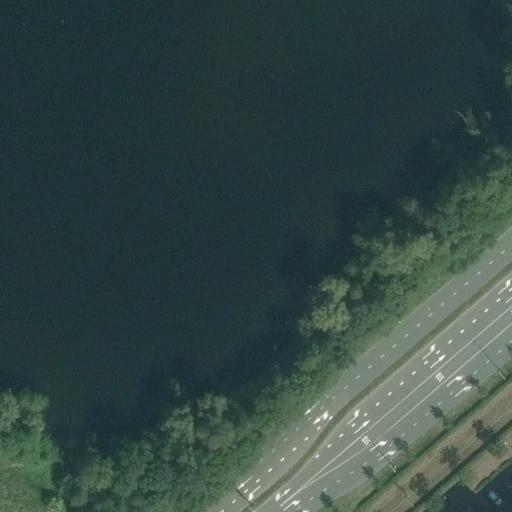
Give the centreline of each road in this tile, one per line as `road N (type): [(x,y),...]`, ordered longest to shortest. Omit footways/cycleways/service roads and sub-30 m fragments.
road 1 (secondary): [(511,248),(214,511)]
road 2 (secondary): [(282,511),(511,314)]
